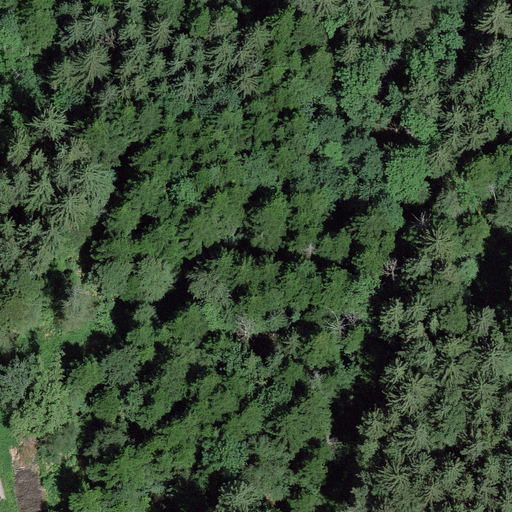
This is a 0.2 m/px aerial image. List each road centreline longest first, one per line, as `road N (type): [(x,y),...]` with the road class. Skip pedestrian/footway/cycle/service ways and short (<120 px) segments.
road 1 (track): [(52,511),(31,251),(0,60)]
road 2 (track): [(31,251),(135,511)]
